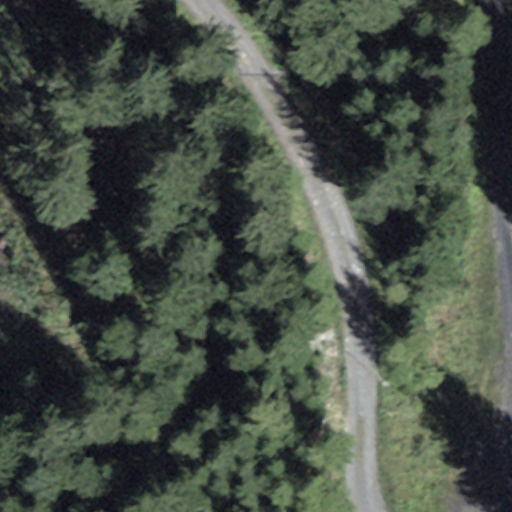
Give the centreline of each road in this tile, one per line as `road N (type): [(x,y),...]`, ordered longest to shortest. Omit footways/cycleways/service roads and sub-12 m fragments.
road 1 (track): [(364,511),(352,282),(285,118),(211,0)]
road 2 (track): [(490,0),(511,248)]
